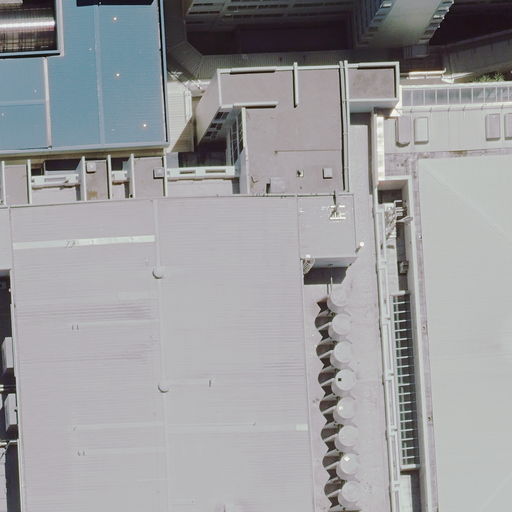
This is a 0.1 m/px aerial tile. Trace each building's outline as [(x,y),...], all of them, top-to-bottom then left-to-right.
[(0,0),(0,208),(171,200),(158,18),(157,0),(0,0)] [(511,0),(184,0),(186,27),(350,17),(353,66),(438,62),(435,10),(511,5),(511,0)] [(427,439),(429,511),(511,511),(511,147),(415,151),(416,188),(417,212),(427,439)] [(171,200),(0,208),(0,232),(410,213),(417,212),(416,188),(171,200)] [(0,232),(0,511),(422,511),(410,213),(0,232)]
